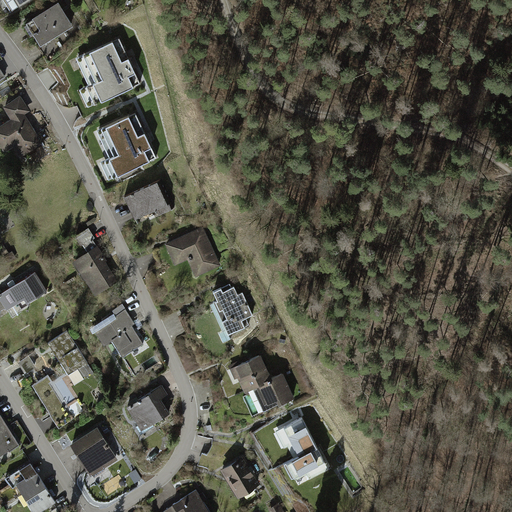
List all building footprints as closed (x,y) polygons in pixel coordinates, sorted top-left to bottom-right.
[(6,0),(13,12),(32,0),(6,0)] [(61,3),(26,25),(41,49),(67,33),(76,47),(85,41),(61,3)] [(119,38),(66,62),(87,107),(140,83),(119,38)] [(0,116),(7,127),(25,115),(14,99),(0,107),(0,116)] [(137,109),(96,129),(108,155),(100,159),(109,179),(159,156),(137,109)] [(7,127),(0,132),(0,136),(14,157),(24,151),(33,163),(50,151),(25,115),(7,127)] [(162,181),(127,197),(138,220),(159,210),(162,217),(176,211),(162,181)] [(204,228),(167,244),(177,266),(190,260),(198,278),(222,268),(204,228)] [(99,247),(76,261),(88,282),(90,281),(99,296),(121,283),(99,247)] [(3,291),(0,292),(0,312),(7,308),(12,316),(51,291),(39,273),(5,294),(3,291)] [(223,289),(216,292),(220,302),(219,303),(223,311),(226,310),(230,320),(225,322),(231,335),(247,328),(244,320),(255,316),(245,293),(239,296),(236,288),(225,293),(223,289)] [(127,311),(97,330),(107,346),(115,340),(126,357),(145,345),(134,326),(136,325),(127,311)] [(70,331),(50,343),(70,376),(80,370),(87,380),(97,373),(70,331)] [(31,355),(22,361),(31,377),(41,371),(31,355)] [(246,394),(255,390),(275,380),(264,356),(234,370),(246,394)] [(284,376),(275,380),(255,390),(267,413),(295,400),(284,376)] [(67,407),(49,377),(36,385),(62,428),(86,414),(78,401),(67,407)] [(99,382),(86,390),(95,404),(108,396),(99,382)] [(163,386),(128,408),(140,426),(133,430),(139,438),(144,435),(147,440),(161,432),(156,424),(172,413),(163,400),(170,396),(163,386)] [(0,412),(0,451),(3,455),(20,444),(0,412)] [(302,416),(285,425),(300,454),(317,445),(302,416)] [(98,428),(73,445),(94,478),(120,462),(98,428)] [(325,461),(317,445),(300,454),(284,462),(292,478),(325,461)] [(247,457),(222,472),(238,499),(263,485),(247,457)] [(40,473),(18,485),(32,511),(35,511),(55,501),(40,473)] [(199,488),(173,505),(177,511),(211,511),(205,503),(208,501),(199,488)]
